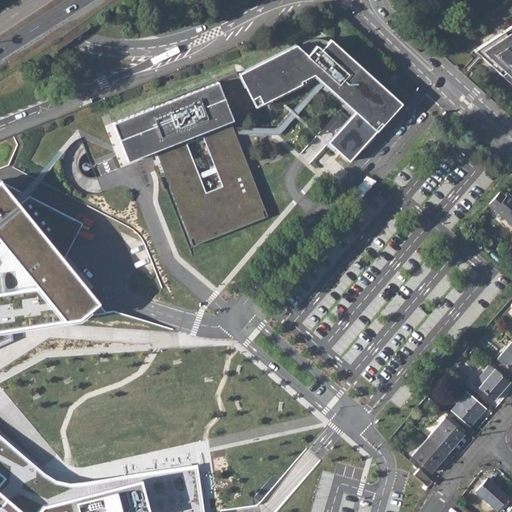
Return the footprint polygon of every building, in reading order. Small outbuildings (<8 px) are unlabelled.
[(501,75),(505,72),(511,78),(511,25),(474,50),(501,75)] [(295,44),(245,70),(262,103),(315,76),(320,79),(325,84),(355,111),(328,142),(349,161),(402,102),(330,38),(328,41),(322,38),(313,38),(305,41),(297,46),(295,44)] [(255,107),(262,103),(245,70),(238,73),(255,107)] [(231,116),(254,107),(236,72),(153,104),(154,107),(112,123),(126,158),(154,147),(155,150),(191,241),(266,212),(235,134),(277,134),(282,132),(325,84),(320,79),(278,126),(274,127),(273,127),(233,127),(230,121),(233,120),(231,116)] [(127,161),(155,150),(154,147),(126,158),(127,161)] [(0,343),(10,339),(8,329),(106,313),(58,252),(75,220),(0,180),(0,343)] [(499,191),(488,204),(511,225),(511,198),(507,194),(505,196),(499,191)] [(193,246),(268,217),(266,212),(191,241),(193,246)] [(498,261),(503,265),(507,260),(503,256),(498,261)] [(511,341),(497,358),(511,371),(511,341)] [(455,362),(460,367),(464,363),(458,358),(455,362)] [(455,362),(449,369),(464,382),(470,376),(460,367),(455,362)] [(489,364),(473,382),(493,399),(508,381),(489,364)] [(466,391),(450,410),(469,426),(485,407),(466,391)] [(444,417),(428,436),(446,453),(452,447),(449,445),(460,432),(444,417)] [(449,445),(452,447),(463,434),(460,432),(449,445)] [(0,511),(204,511),(198,466),(87,483),(75,484),(61,483),(49,478),(37,468),(0,435),(0,511)] [(428,436),(411,455),(430,472),(446,453),(428,436)] [(418,468),(413,474),(427,486),(432,481),(418,468)] [(486,478),(475,491),(495,509),(498,506),(502,509),(506,504),(503,500),(507,496),(486,478)]
